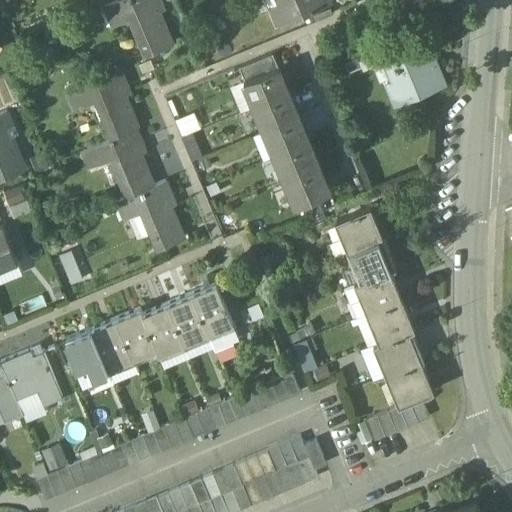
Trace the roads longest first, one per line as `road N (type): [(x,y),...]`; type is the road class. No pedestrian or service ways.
road 1 (residential): [(479,172),(471,276),(479,394),(492,435)]
road 2 (residential): [(492,435),(327,511)]
road 3 (residential): [(489,0),(479,172)]
